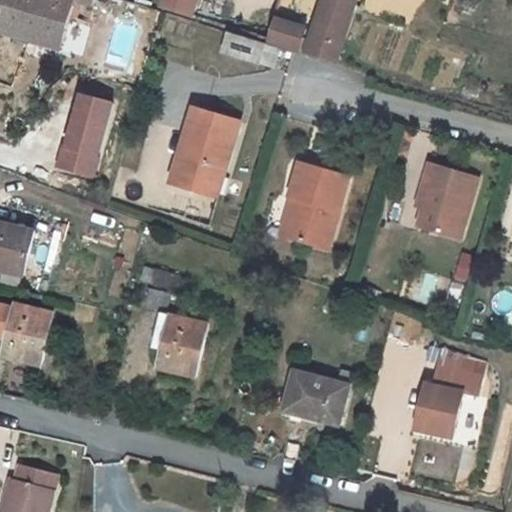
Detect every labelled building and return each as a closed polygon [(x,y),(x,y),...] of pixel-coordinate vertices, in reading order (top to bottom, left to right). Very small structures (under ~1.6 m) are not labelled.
[(84,14),(87,1),(82,0),(0,0),(0,41),(50,56),(61,9),(84,14)] [(157,0),(153,13),(185,22),(193,0),(157,0)] [(332,63),(352,0),(314,0),(299,53),(332,63)] [(297,26),(267,16),(258,42),(289,51),(297,26)] [(259,69),(264,51),(246,46),(213,37),(208,56),(259,69)] [(113,104),(78,95),(58,166),(93,176),(113,104)] [(167,144),(156,184),(199,196),(222,121),(179,109),(173,125),(183,128),(178,146),(167,144)] [(285,197),(273,235),(312,247),(335,173),(286,159),(276,194),(285,197)] [(413,164),(404,194),(413,198),(409,211),(404,228),(445,240),(462,179),(413,164)] [(285,197),(276,194),(264,233),(273,235),(285,197)] [(413,198),(404,194),(400,208),(409,211),(413,198)] [(0,282),(6,284),(15,239),(0,235),(0,282)] [(176,294),(179,276),(161,272),(157,290),(176,294)] [(136,302),(134,312),(156,316),(158,306),(136,302)] [(0,313),(0,367),(24,372),(35,322),(0,313)] [(145,351),(140,375),(176,382),(187,328),(141,319),(137,350),(145,351)] [(339,384),(341,377),(326,373),(324,382),(339,384)] [(280,376),(272,418),(308,426),(310,417),(326,420),(332,388),(280,376)] [(408,385),(398,429),(434,438),(444,392),(408,385)] [(0,489),(0,511),(36,511),(45,482),(9,473),(4,490),(0,489)]
